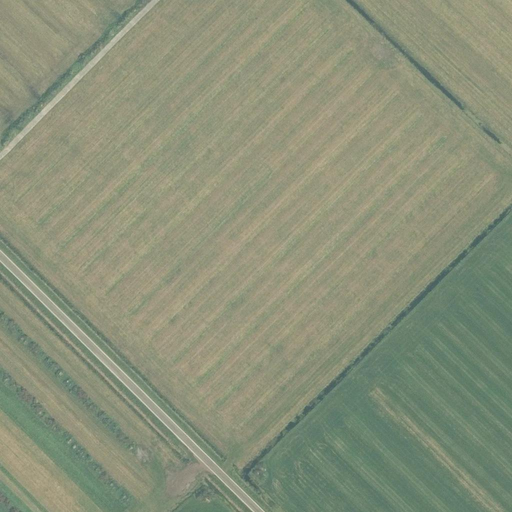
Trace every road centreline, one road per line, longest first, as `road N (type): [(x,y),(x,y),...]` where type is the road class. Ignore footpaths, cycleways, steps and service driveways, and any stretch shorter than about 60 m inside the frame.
road 1 (unclassified): [(257,511),(0,256)]
road 2 (track): [(0,156),(160,0)]
